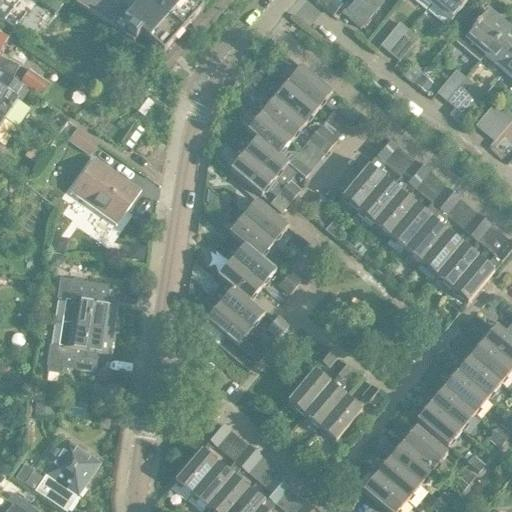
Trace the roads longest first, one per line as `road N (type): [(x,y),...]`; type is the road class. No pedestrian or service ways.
road 1 (residential): [(156,359),(195,116),(211,84),(264,23)]
road 2 (residential): [(156,359),(177,362),(324,499)]
road 3 (residential): [(511,233),(379,121)]
road 4 (residential): [(139,511),(156,359)]
road 5 (residential): [(379,121),(264,23)]
